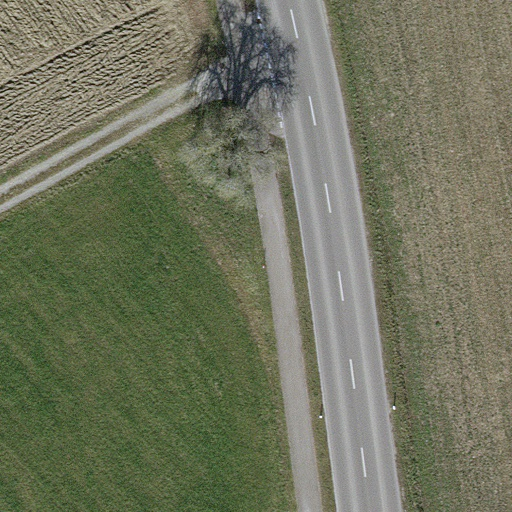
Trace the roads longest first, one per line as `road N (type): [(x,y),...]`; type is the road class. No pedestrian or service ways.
road 1 (tertiary): [(297,0),(342,183),(379,511)]
road 2 (track): [(0,206),(249,69),(301,15)]
